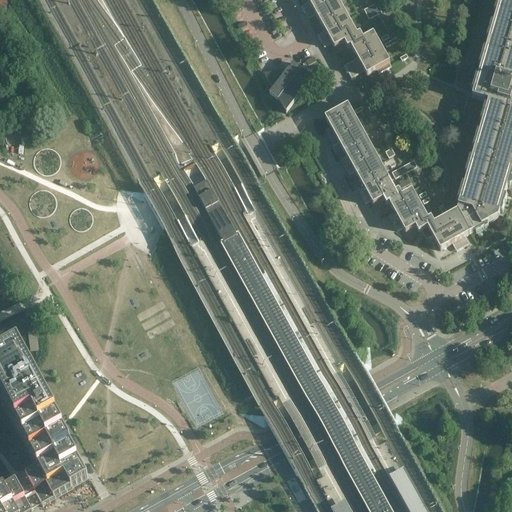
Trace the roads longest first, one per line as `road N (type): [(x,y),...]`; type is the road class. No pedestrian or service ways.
road 1 (residential): [(413,318),(324,259),(271,178),(177,0)]
road 2 (secondary): [(434,357),(135,511)]
road 3 (secondary): [(183,511),(441,369)]
road 4 (residential): [(445,294),(359,238),(301,124)]
road 5 (residential): [(243,0),(279,55),(307,41),(285,0)]
